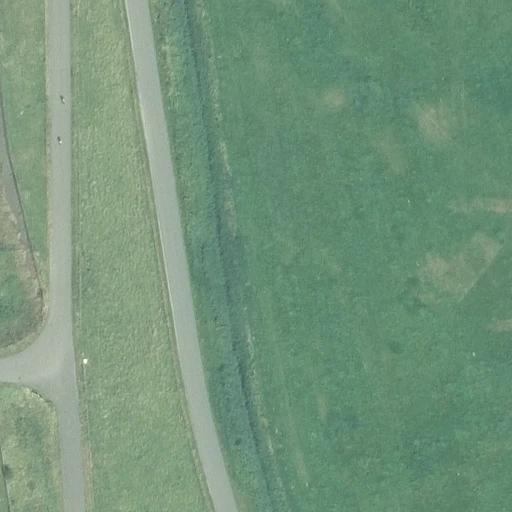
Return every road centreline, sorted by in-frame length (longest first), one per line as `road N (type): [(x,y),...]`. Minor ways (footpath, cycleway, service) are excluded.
road 1 (unclassified): [(228,511),(203,418),(140,0)]
road 2 (unclassified): [(63,377),(59,0)]
road 3 (unclassified): [(75,511),(63,377)]
